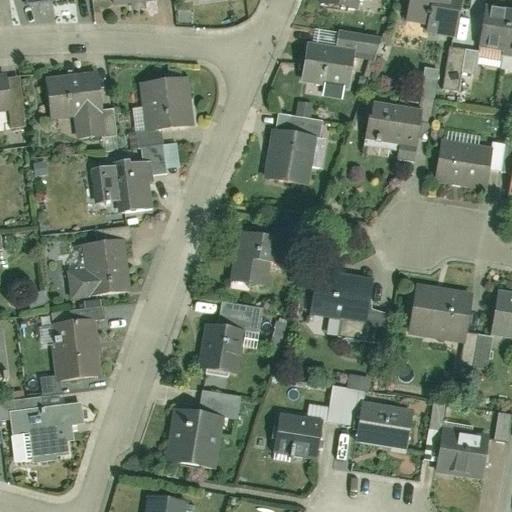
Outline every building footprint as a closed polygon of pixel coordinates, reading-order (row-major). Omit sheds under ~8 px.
[(359,0),(319,0),(318,9),(357,14),(359,0)] [(427,38),(454,42),(460,0),(408,0),(405,23),(429,27),(427,38)] [(484,7),(476,53),(502,58),(511,12),(484,7)] [(511,12),(502,58),(511,59),(511,12)] [(328,48),(330,35),(313,32),(310,45),(328,48)] [(307,47),(302,87),(324,90),(322,101),(344,104),(345,93),(350,94),(355,58),(375,60),(378,40),(339,35),(337,51),(307,47)] [(431,101),(434,71),(419,70),(417,99),(431,101)] [(104,139),(96,76),(45,82),(50,121),(72,119),(75,143),(104,139)] [(0,116),(9,116),(6,78),(0,78),(0,116)] [(192,126),(187,82),(143,87),(148,131),(192,126)] [(294,104),(292,117),(306,119),(309,106),(294,104)] [(422,113),(372,106),(367,143),(417,150),(422,113)] [(445,132),(443,140),(473,147),(474,139),(445,132)] [(271,133),(262,183),(307,190),(316,140),(271,133)] [(439,143),(433,185),(485,193),(491,150),(439,143)] [(132,167),(131,163),(113,165),(114,171),(90,173),(94,206),(117,203),(119,218),(155,213),(149,165),(132,167)] [(253,239),(238,236),(229,285),(268,292),(272,266),(292,270),(298,233),(255,226),(253,239)] [(130,296),(123,243),(81,249),(84,271),(66,274),(70,304),(130,296)] [(337,342),(386,347),(390,319),(367,316),(371,281),(315,274),(309,322),(339,326),(337,342)] [(460,347),(468,297),(415,288),(407,338),(460,347)] [(491,339),(511,341),(511,296),(498,294),(491,339)] [(102,377),(94,322),(48,329),(56,384),(102,377)] [(197,372),(238,378),(244,335),(204,328),(197,372)] [(0,382),(8,381),(2,335),(0,335),(0,382)] [(80,406),(9,415),(12,438),(29,436),(33,466),(71,461),(68,446),(75,445),(73,429),(83,427),(80,406)] [(357,445),(406,453),(413,414),(363,406),(357,445)] [(166,466),(216,472),(223,421),(172,414),(166,466)] [(494,414),(490,441),(503,443),(507,416),(494,414)] [(273,459),(316,465),(322,425),(279,419),(273,459)] [(436,473),(483,481),(490,443),(443,435),(436,473)] [(143,511),(184,511),(185,505),(145,499),(143,511)]
